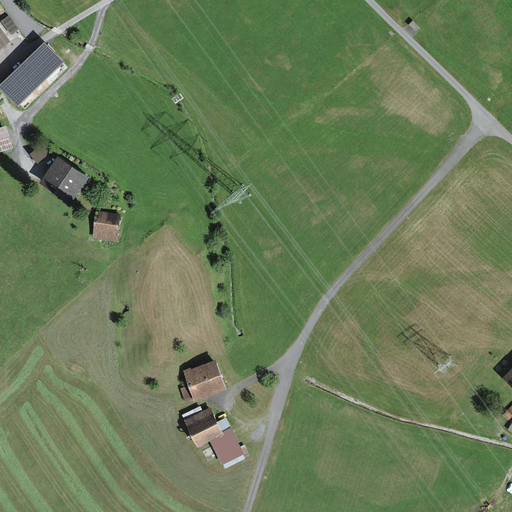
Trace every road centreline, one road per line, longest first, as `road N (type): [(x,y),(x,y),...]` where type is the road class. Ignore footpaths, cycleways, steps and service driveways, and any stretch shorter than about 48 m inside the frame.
road 1 (track): [(491,123),(337,276),(289,356),(242,511)]
road 2 (unclassified): [(366,0),(511,142)]
